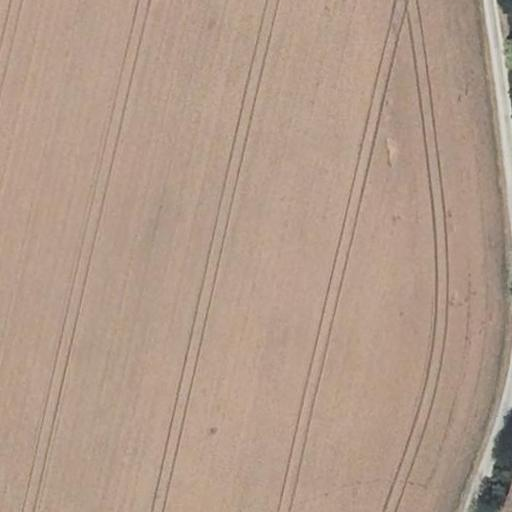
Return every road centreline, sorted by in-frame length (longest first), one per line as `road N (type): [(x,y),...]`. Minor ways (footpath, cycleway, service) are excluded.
road 1 (track): [(511,173),(483,0)]
road 2 (track): [(464,511),(511,382)]
